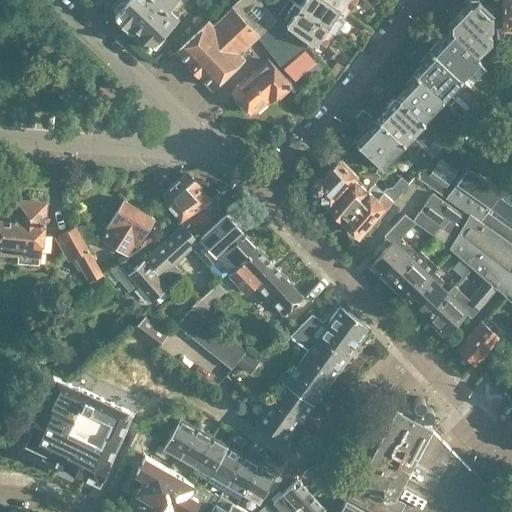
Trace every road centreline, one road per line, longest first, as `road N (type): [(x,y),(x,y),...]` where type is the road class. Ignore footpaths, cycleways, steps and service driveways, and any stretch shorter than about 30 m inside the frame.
road 1 (residential): [(254,182),(311,133),(415,0)]
road 2 (residential): [(393,332),(254,182)]
road 3 (residential): [(511,457),(393,332)]
road 4 (residential): [(295,454),(393,332)]
road 5 (residential): [(150,93),(48,0)]
